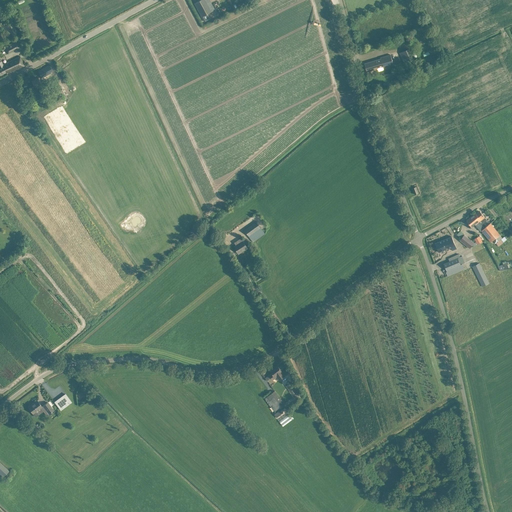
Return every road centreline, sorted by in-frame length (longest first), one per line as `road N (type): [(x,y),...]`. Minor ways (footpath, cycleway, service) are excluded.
road 1 (unclassified): [(0,403),(47,364),(67,358),(138,357),(225,371),(252,362),(418,238)]
road 2 (unclassified): [(486,511),(451,345),(418,238)]
road 3 (unclassified): [(418,238),(374,128),(340,0)]
road 4 (unclassified): [(0,84),(155,0)]
